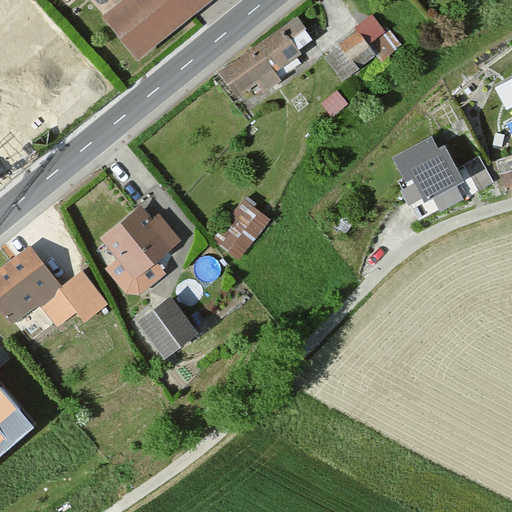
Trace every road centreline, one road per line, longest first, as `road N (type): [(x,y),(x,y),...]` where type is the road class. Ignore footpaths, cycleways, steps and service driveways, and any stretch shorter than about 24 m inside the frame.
road 1 (residential): [(511,204),(448,225),(399,254),(193,454),(111,511)]
road 2 (tertiary): [(0,215),(266,0)]
